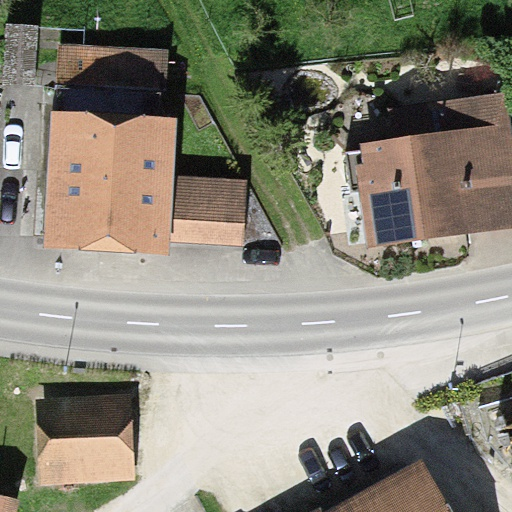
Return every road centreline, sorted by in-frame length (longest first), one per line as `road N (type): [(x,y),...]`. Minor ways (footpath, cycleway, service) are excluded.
road 1 (secondary): [(511,296),(278,324),(102,321),(0,307)]
road 2 (track): [(172,0),(342,320)]
